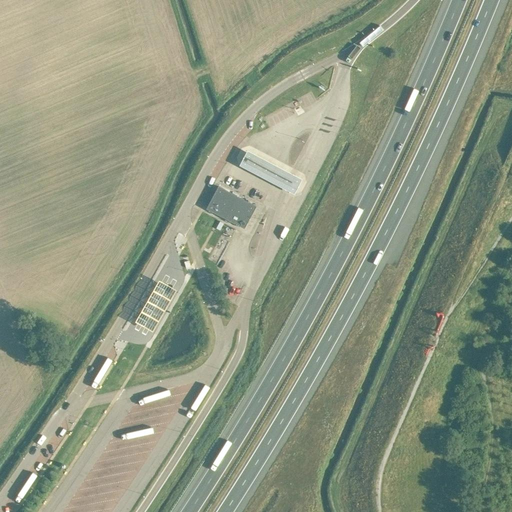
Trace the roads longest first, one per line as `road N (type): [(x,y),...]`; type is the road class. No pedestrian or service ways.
road 1 (motorway): [(459,0),(321,289),(188,511)]
road 2 (motorway): [(229,511),(352,306),(494,0)]
